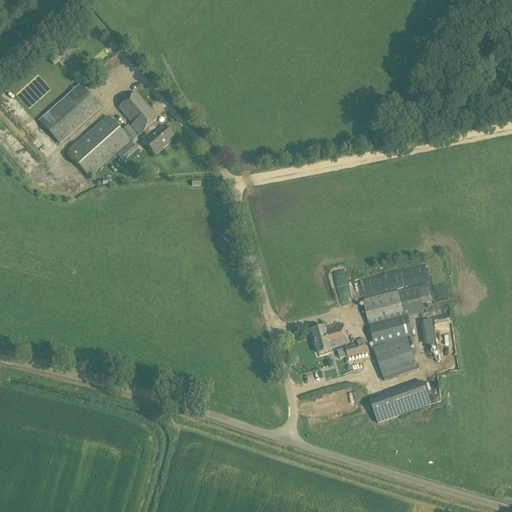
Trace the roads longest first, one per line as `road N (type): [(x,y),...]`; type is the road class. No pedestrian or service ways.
road 1 (unclassified): [(287,438),(293,406),(233,183),(115,49)]
road 2 (unclassified): [(287,438),(0,358)]
road 3 (track): [(511,127),(233,183)]
road 4 (unclassified): [(511,509),(287,438)]
